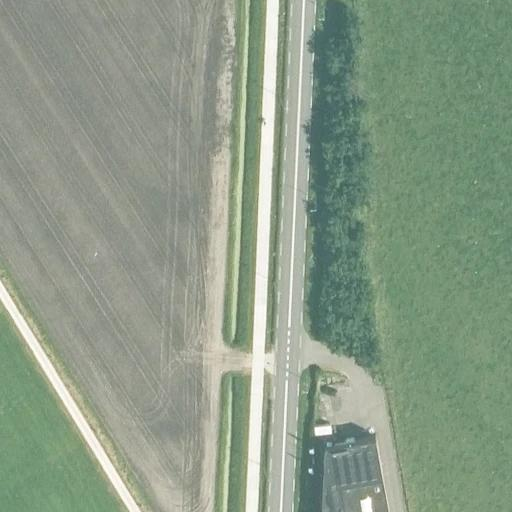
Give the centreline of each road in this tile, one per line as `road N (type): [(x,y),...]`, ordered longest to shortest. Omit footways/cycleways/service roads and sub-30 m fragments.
road 1 (tertiary): [(280,511),(301,0)]
road 2 (track): [(135,511),(0,285)]
